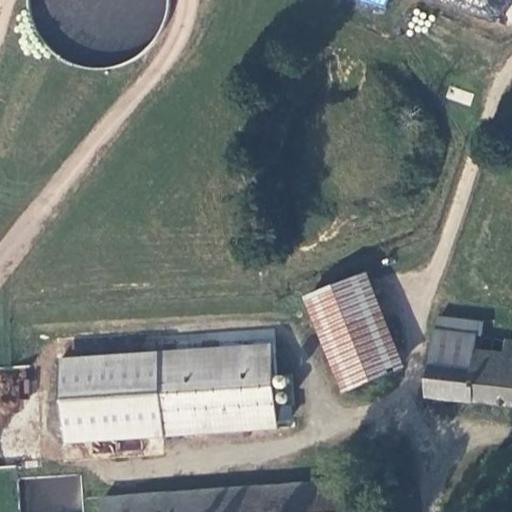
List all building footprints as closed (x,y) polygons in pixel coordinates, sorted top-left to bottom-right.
[(42,57),(103,69),(157,52),(167,0),(26,0),(26,4),(42,57)] [(321,288),(332,327),(350,383),(396,368),(384,324),(367,274),(321,288)] [(479,319),(477,318),(438,315),(437,320),(434,358),(475,362),(476,348),(479,319)] [(431,393),(511,402),(511,340),(507,339),(505,352),(476,348),(475,362),(434,358),(431,393)] [(283,366),(9,380),(13,445),(286,428),(283,366)] [(353,511),(351,482),(110,499),(110,511),(353,511)]
